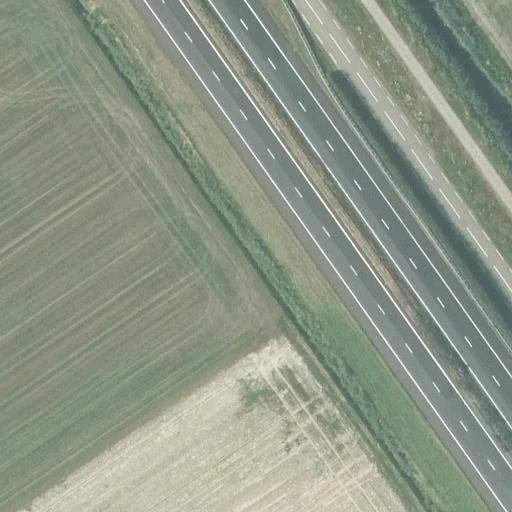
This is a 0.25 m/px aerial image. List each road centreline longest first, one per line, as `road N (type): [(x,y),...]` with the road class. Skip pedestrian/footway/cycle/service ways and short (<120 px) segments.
road 1 (motorway): [(160,0),(511,496)]
road 2 (motorway): [(511,405),(224,0)]
road 3 (tertiary): [(511,295),(304,0)]
